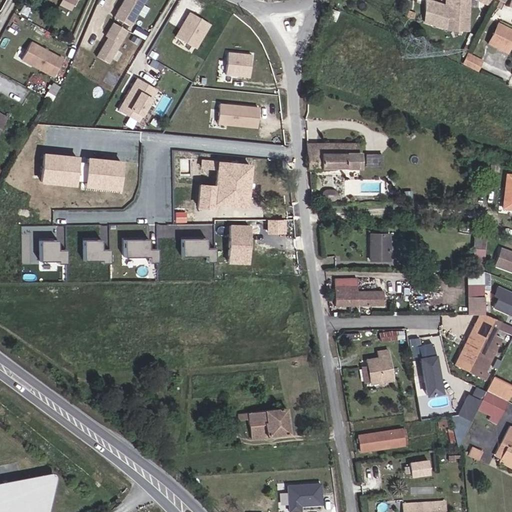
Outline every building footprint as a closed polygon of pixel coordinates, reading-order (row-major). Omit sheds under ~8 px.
[(131,26),(146,0),(125,0),(116,17),(131,26)] [(476,40),(476,0),(454,0),(454,11),(457,11),(457,16),(454,16),(432,11),(427,33),(455,40),(476,40)] [(186,42),(183,47),(194,54),(212,23),(190,10),(175,35),(186,42)] [(110,63),(129,30),(115,22),(107,36),(110,37),(98,56),(110,63)] [(511,34),(509,33),(499,53),(511,59),(511,34)] [(57,75),(65,53),(28,41),(21,63),(57,75)] [(251,76),(253,52),(229,50),(227,74),(251,76)] [(470,76),(484,82),(490,70),(476,64),(470,76)] [(135,76),(118,111),(142,122),(158,86),(135,76)] [(258,127),(260,105),(220,102),(218,124),(258,127)] [(316,155),(367,153),(366,143),(316,144),(316,155)] [(203,161),(213,162),(214,151),(204,150),(203,161)] [(317,179),(367,177),(367,153),(316,155),(316,173),(317,179)] [(56,154),(54,181),(86,183),(87,180),(98,181),(98,185),(130,188),(133,160),(100,158),(100,161),(89,160),(89,156),(56,154)] [(199,185),(197,206),(213,208),(214,203),(245,206),(249,165),(217,162),(215,186),(199,185)] [(248,226),(230,225),(228,261),(247,262),(248,226)] [(151,237),(126,237),(126,255),(150,255),(151,260),(159,260),(159,247),(151,247),(151,237)] [(208,260),(216,260),(216,246),(208,246),(208,237),(183,237),(183,254),(208,254),(208,260)] [(103,238),(85,238),(85,258),(103,258),(103,261),(112,261),(112,248),(103,248),(103,238)] [(60,239),(42,239),(42,259),(60,259),(60,261),(68,261),(68,248),(60,248),(60,239)] [(394,272),(395,262),(395,247),(376,247),(376,272),(394,272)] [(468,277),(478,277),(478,259),(468,259),(468,277)] [(394,272),(402,272),(403,262),(395,262),(394,272)] [(361,288),(340,287),(341,314),(387,314),(388,299),(362,298),(361,288)] [(488,322),(493,322),(493,305),(485,305),(478,306),(477,322),(488,322)] [(493,322),(488,322),(465,369),(498,385),(502,378),(498,376),(511,346),(511,341),(506,339),(508,335),(511,328),(493,322)] [(385,393),(395,392),(391,359),(379,360),(380,370),(369,370),(370,379),(374,379),(375,390),(385,391),(385,393)] [(442,403),(436,366),(422,369),(427,405),(442,403)] [(370,379),(372,394),(385,393),(385,391),(375,390),(374,379),(370,379)] [(511,385),(505,382),(498,397),(511,405),(511,385)] [(428,429),(423,388),(415,389),(420,430),(428,429)] [(493,407),(511,416),(511,405),(498,397),(493,407)] [(489,416),(493,407),(494,406),(482,400),(473,418),(485,424),(489,416)] [(289,435),(285,407),(237,414),(238,421),(248,419),(251,440),(289,435)] [(502,427),(510,431),(511,427),(511,416),(493,407),(489,416),(503,424),(502,427)] [(463,429),(459,423),(454,426),(458,432),(463,429)] [(471,452),(481,431),(463,429),(458,432),(469,450),(471,452)] [(365,459),(398,454),(396,440),(363,444),(365,459)] [(500,469),(505,471),(511,458),(511,454),(509,453),(500,469)] [(490,461),(483,457),(479,464),(487,468),(490,461)] [(430,458),(411,460),(412,476),(431,475),(430,458)] [(288,506),(322,507),(323,482),(289,482),(288,506)] [(0,511),(39,511),(34,499),(0,504),(0,511)]
